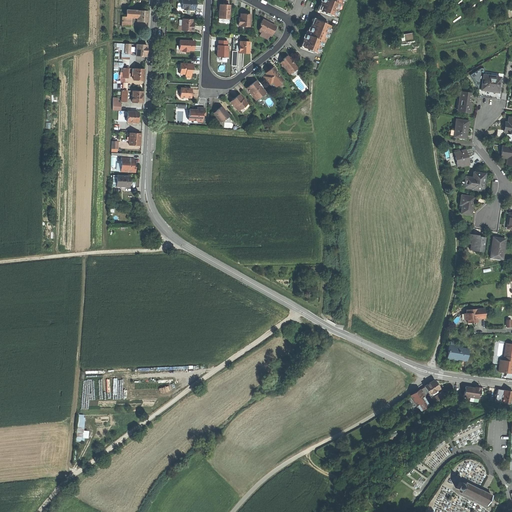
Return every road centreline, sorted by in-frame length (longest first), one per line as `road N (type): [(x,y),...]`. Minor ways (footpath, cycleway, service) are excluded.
road 1 (tertiary): [(156,0),(146,194),(159,223),(320,322),(428,372)]
road 2 (track): [(428,372),(458,266),(436,163),(424,46),(450,0)]
road 3 (track): [(300,310),(67,479),(39,511)]
road 4 (residential): [(233,511),(273,471),(428,372)]
road 5 (track): [(75,473),(69,468),(85,254)]
road 6 (residential): [(291,21),(277,48),(221,84),(206,66),(209,0)]
road 7 (track): [(173,238),(145,252),(0,261)]
road 8 (track): [(402,511),(458,451),(484,449),(495,457)]
